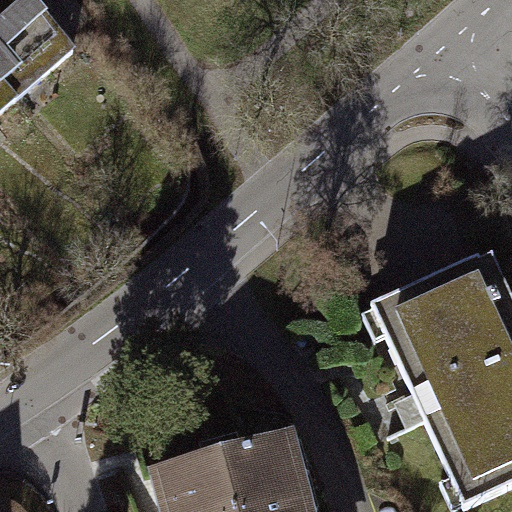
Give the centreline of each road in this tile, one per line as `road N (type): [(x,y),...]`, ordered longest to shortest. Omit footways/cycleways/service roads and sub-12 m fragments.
road 1 (residential): [(21,398),(444,50)]
road 2 (residential): [(21,398),(80,511)]
